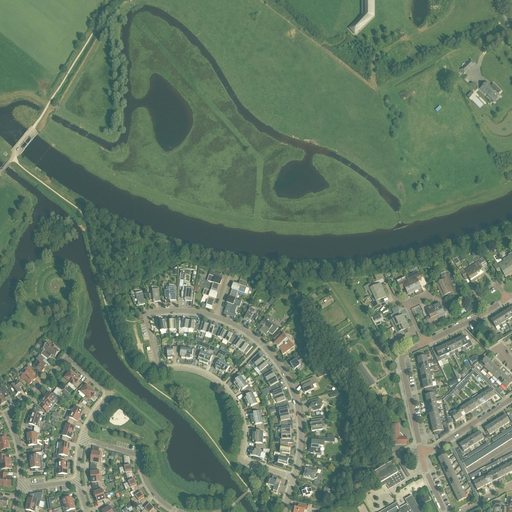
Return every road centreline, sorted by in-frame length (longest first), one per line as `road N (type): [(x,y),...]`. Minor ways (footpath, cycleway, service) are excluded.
road 1 (residential): [(21,489),(8,414),(67,358),(109,392),(83,439)]
road 2 (residential): [(293,477),(241,460),(235,401),(206,375),(158,368),(146,317)]
road 3 (residential): [(293,477),(301,426),(292,389),(261,344),(217,318)]
road 4 (track): [(110,0),(30,130)]
road 5 (residential): [(175,511),(152,494),(139,455),(83,439)]
road 6 (residential): [(422,455),(401,360),(424,343)]
